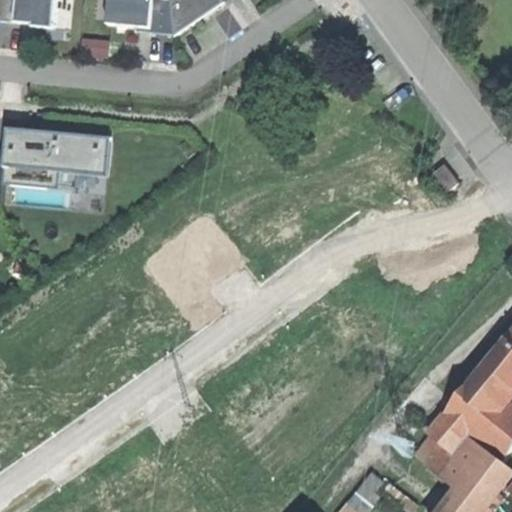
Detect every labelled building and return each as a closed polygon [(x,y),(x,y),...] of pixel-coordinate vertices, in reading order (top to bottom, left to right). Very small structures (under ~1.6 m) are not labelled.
[(3,0),(1,22),(1,27),(20,29),(20,26),(37,28),(37,30),(59,33),(62,0),(3,0)] [(159,0),(114,0),(112,31),(140,34),(154,35),(153,41),(179,43),(176,5),(159,3),(159,0)] [(175,0),(176,5),(179,43),(230,8),(224,0),(175,0)] [(87,42),(86,54),(115,56),(115,43),(87,42)] [(10,158),(8,190),(61,194),(62,174),(66,174),(110,178),(114,132),(44,126),(43,137),(41,156),(11,154),(10,158)] [(41,156),(43,137),(12,135),(11,154),(41,156)] [(0,196),(7,197),(8,190),(10,158),(0,156),(0,196)] [(437,177),(451,196),(461,188),(448,169),(437,177)] [(511,344),(511,345),(479,385),(502,404),(511,390),(511,344)] [(451,420),(507,465),(511,459),(511,412),(502,404),(479,385),(451,420)] [(499,475),(507,465),(451,420),(443,430),(499,475)] [(490,511),(511,486),(499,475),(443,430),(434,441),(448,452),(431,472),(465,499),(454,511),(490,511)]
